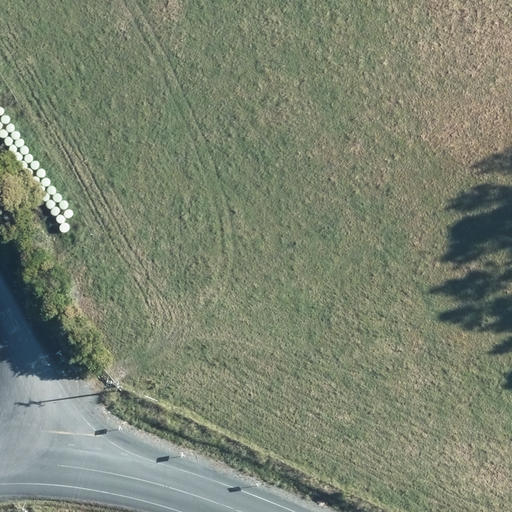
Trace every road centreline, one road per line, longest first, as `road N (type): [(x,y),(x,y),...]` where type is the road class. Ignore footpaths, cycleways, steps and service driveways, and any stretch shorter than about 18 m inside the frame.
road 1 (tertiary): [(238,511),(138,480),(37,464)]
road 2 (unclassified): [(37,464),(30,407),(0,333)]
